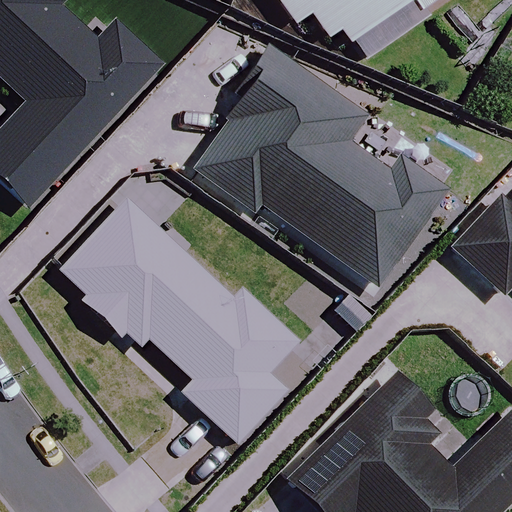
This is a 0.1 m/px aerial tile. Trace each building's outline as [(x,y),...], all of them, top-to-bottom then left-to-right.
[(58,0),(0,0),(0,81),(23,103),(0,127),(0,182),(26,206),(156,64),(110,22),(93,41),(54,5),(58,0)] [(267,0),(289,31),(304,20),(321,44),(333,36),(343,50),(407,5),(415,16),(438,0),(267,0)] [(226,120),(191,169),(251,211),(257,203),(374,286),(443,189),(397,156),(385,172),(343,143),(363,116),(265,46),(217,113),(226,120)] [(511,200),(507,205),(497,196),(448,247),(499,295),(511,281),(511,200)] [(120,200),(56,269),(82,293),(76,300),(116,336),(122,329),(139,344),(144,339),(190,381),(179,393),(235,443),(281,392),(263,376),(294,342),(238,290),(229,299),(120,200)] [(496,511),(511,496),(511,407),(448,471),(424,447),(435,436),(418,419),(428,409),(392,374),(285,481),(316,511),(496,511)]
